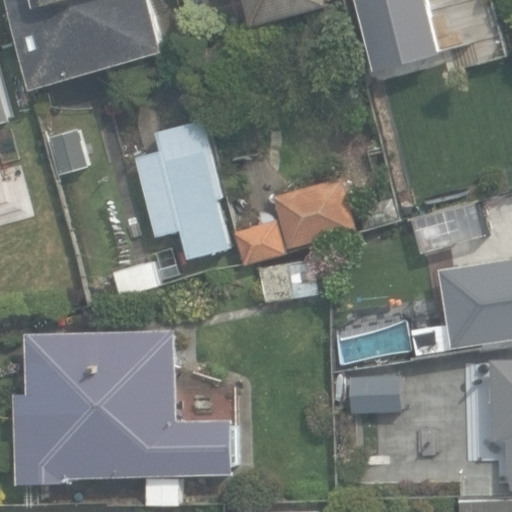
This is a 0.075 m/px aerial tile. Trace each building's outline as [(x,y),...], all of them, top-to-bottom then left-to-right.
[(19,0),(43,85),(175,47),(161,0),(19,0)] [(258,0),(263,15),(315,0),(258,0)] [(367,0),(385,67),(452,50),(438,0),(367,0)] [(0,113),(11,111),(0,72),(0,113)] [(165,141),(140,148),(161,228),(188,221),(196,250),(235,240),(201,112),(160,122),(165,141)] [(283,192),(297,245),(366,226),(351,173),(283,192)] [(415,208),(435,283),(504,264),(484,190),(415,208)] [(240,227),(250,264),(294,252),(283,215),(279,216),(277,205),(262,209),(265,220),(240,227)] [(124,288),(162,276),(154,251),(116,263),(124,288)] [(267,265),(272,300),(327,292),(322,257),(267,265)] [(386,269),(392,311),(430,306),(424,263),(386,269)] [(417,347),(419,356),(488,345),(481,305),(382,322),(387,352),(417,347)] [(150,469),(150,499),(183,498),(182,467),(239,466),(238,411),(183,412),(182,321),(31,324),(32,384),(19,384),(20,477),(77,476),(77,470),(150,469)] [(487,393),(511,389),(511,345),(481,350),(482,356),(429,363),(434,397),(487,389),(487,393)] [(511,511),(511,487),(462,489),(462,511),(511,511)]
